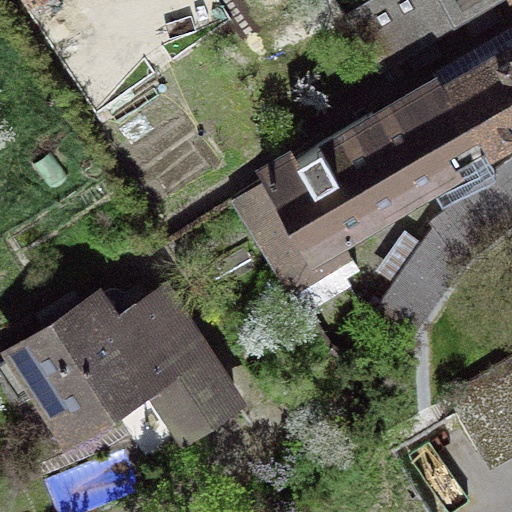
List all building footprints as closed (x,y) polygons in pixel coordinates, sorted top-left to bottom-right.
[(495,0),(367,0),(344,14),(380,68),(495,0)] [(312,246),(321,240),(342,273),(355,265),(336,231),(511,128),(511,46),(442,88),(434,74),(283,162),(279,155),(264,163),(269,170),(267,172),(269,175),(312,246)] [(399,343),(460,257),(511,215),(511,157),(431,220),(435,226),(368,321),(399,343)] [(312,246),(269,175),(237,194),(309,307),(347,282),(342,273),(321,240),(312,246)] [(0,362),(0,364),(18,392),(41,378),(78,433),(117,409),(146,455),(235,396),(161,285),(109,321),(94,299),(81,308),(71,293),(41,313),(51,327),(0,362)]
